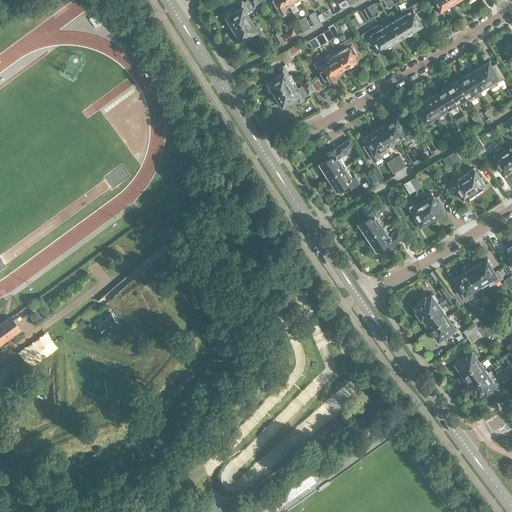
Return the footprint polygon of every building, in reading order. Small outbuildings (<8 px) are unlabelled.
[(227,23),(232,30),(250,19),(247,13),(260,4),(257,0),(247,0),(248,0),(243,3),(242,1),(237,4),(240,9),(226,17),(229,21),(227,23)] [(290,6),(286,0),(271,0),(279,12),(290,6)] [(294,12),(299,10),(295,3),(299,0),(286,0),(290,6),(294,12)] [(435,0),(441,10),(447,7),(449,7),(453,5),(450,0),(435,0)] [(368,7),(373,16),(380,13),(374,3),(368,7)] [(366,20),(373,16),(368,7),(361,10),(366,20)] [(402,16),(412,32),(416,30),(417,28),(422,25),(411,7),(406,10),(408,12),(402,16)] [(331,15),(328,10),(328,9),(321,12),(322,13),(325,19),(331,15)] [(314,25),(320,22),(314,12),(309,15),(314,25)] [(412,32),(402,16),(392,22),(401,37),(406,34),(408,35),(412,32)] [(304,31),(311,27),(305,17),(298,21),(304,31)] [(254,25),(250,19),(232,30),(236,37),(238,36),(241,41),(248,37),(249,39),(253,37),(251,34),(255,32),(257,37),(262,34),(256,24),(254,25)] [(401,37),(392,22),(381,29),(391,45),(395,43),(396,41),(401,37)] [(322,33),(328,42),(340,35),(333,23),(328,26),(330,29),(322,33)] [(293,29),(281,36),(285,42),(297,35),(293,29)] [(391,45),(381,29),(376,32),(374,29),(369,33),(380,51),(385,47),(387,48),(391,45)] [(277,30),(272,33),(279,45),(284,42),(277,30)] [(321,46),(328,42),(322,33),(315,37),(321,46)] [(314,50),(321,46),(315,37),(308,41),(314,50)] [(343,48),(337,52),(346,67),(347,66),(349,67),(353,65),(353,62),(357,60),(355,56),(359,53),(356,48),(358,46),(352,37),(341,44),(343,48)] [(286,64),(295,59),(289,49),(275,56),(278,61),(282,59),(286,64)] [(329,54),(325,56),(337,77),(340,75),(338,72),(339,71),(341,72),(344,70),(345,67),(346,67),(337,52),(331,56),(329,54)] [(336,77),(337,77),(325,56),(315,62),(318,68),(327,83),(330,81),(333,82),(336,80),(336,77)] [(497,82),(503,79),(504,78),(496,64),(492,67),(489,62),(484,64),(483,63),(477,67),(488,84),(491,89),(498,84),(497,82)] [(274,95),(295,82),(296,81),(292,74),(289,76),(284,66),(279,69),(282,74),(268,83),(271,87),(269,88),(274,95)] [(478,90),(481,88),(488,84),(477,67),(471,71),(472,72),(468,75),(478,90)] [(480,95),(478,90),(468,75),(464,77),(463,76),(456,80),(457,81),(467,97),(469,102),(480,95)] [(452,82),(446,86),(457,103),(467,97),(457,81),(453,83),(452,82)] [(295,82),(274,95),(278,103),(280,101),(283,106),(297,98),(299,102),(304,99),(303,97),(314,90),(308,82),(302,85),(298,88),(295,82)] [(457,103),(446,86),(440,90),(441,91),(436,94),(448,112),(452,109),(450,107),(457,103)] [(448,112),(436,94),(432,96),(431,95),(425,99),(436,116),(442,112),(444,114),(448,112)] [(426,129),(433,125),(431,123),(438,119),(436,116),(425,99),(419,102),(420,104),(416,106),(421,115),(419,116),(426,129)] [(489,109),(493,116),(498,112),(494,106),(489,109)] [(479,125),(484,122),(480,115),(475,118),(479,125)] [(397,118),(386,124),(396,140),(402,137),(406,142),(415,136),(408,125),(404,127),(402,123),(401,124),(397,118)] [(459,128),(463,135),(472,130),(466,121),(457,126),(459,128)] [(376,130),(386,147),(387,148),(391,146),(390,144),(396,140),(386,124),(376,130)] [(456,139),(459,138),(463,135),(459,128),(452,133),(456,139)] [(376,130),(365,137),(368,143),(367,144),(370,147),(366,149),(374,162),(383,156),(379,151),(386,147),(376,130)] [(427,141),(433,150),(440,146),(434,137),(427,141)] [(322,171),(326,178),(343,168),(338,159),(348,152),(346,149),(354,144),(350,138),(322,156),(324,160),(319,163),(324,170),(322,171)] [(486,150),(479,138),(472,143),(479,154),(486,150)] [(419,158),(414,149),(407,152),(413,162),(419,158)] [(449,155),(455,163),(461,159),(456,151),(449,155)] [(511,170),(511,163),(504,151),(498,154),(497,152),(492,156),(504,174),(508,171),(510,172),(511,170)] [(393,158),(399,169),(405,166),(399,155),(393,158)] [(449,167),(455,163),(449,155),(443,159),(449,167)] [(394,173),(399,169),(393,158),(387,162),(394,173)] [(349,176),(343,168),(326,178),(331,186),(333,184),(337,191),(342,188),(344,191),(360,181),(355,174),(353,175),(352,174),(349,176)] [(464,177),(476,194),(482,190),(481,188),(485,185),(474,168),(469,171),(470,173),(464,177)] [(378,180),(375,174),(372,170),(365,174),(371,184),(378,180)] [(410,180),(416,190),(421,187),(416,177),(410,180)] [(469,199),(476,194),(464,177),(459,180),(458,179),(453,182),(464,200),(468,197),(469,199)] [(410,193),(416,190),(410,180),(404,183),(410,193)] [(389,206),(395,203),(389,192),(383,195),(389,206)] [(438,202),(432,192),(428,195),(429,198),(423,202),(434,221),(440,217),(439,215),(444,212),(442,208),(444,206),(441,201),(438,202)] [(434,221),(423,202),(416,206),(415,203),(410,206),(422,225),(426,222),(428,224),(434,221)] [(361,231),(366,238),(382,227),(376,218),(379,215),(374,207),(373,208),(370,203),(358,210),(362,216),(361,216),(363,219),(358,222),(363,229),(361,231)] [(401,215),(394,219),(397,223),(404,219),(401,215)] [(382,227),(366,238),(371,245),(373,244),(377,251),(382,247),(384,251),(404,238),(398,229),(388,236),(382,227)] [(482,261),(476,265),(486,282),(493,278),(496,283),(504,278),(499,270),(495,272),(488,259),(483,262),(482,261)] [(154,301),(155,299),(156,299),(157,299),(158,298),(159,298),(160,297),(161,296),(162,295),(163,294),(163,293),(163,291),(164,291),(156,281),(159,279),(158,278),(161,275),(152,265),(112,299),(121,310),(124,307),(125,308),(128,306),(136,315),(137,314),(138,314),(139,314),(141,313),(142,312),(143,311),(144,310),(145,309),(145,308),(146,307),(147,306),(148,306),(150,306),(151,305),(152,304),(153,303),(154,302),(154,301)] [(471,269),(467,272),(476,288),(486,282),(476,265),(470,268),(471,269)] [(434,283),(439,279),(433,271),(428,274),(434,283)] [(461,276),(456,278),(463,289),(460,291),(466,301),(473,297),(479,293),(476,288),(467,272),(466,273),(465,271),(460,274),(461,276)] [(440,306),(446,301),(453,297),(444,285),(438,289),(442,295),(436,300),(432,294),(426,298),(425,297),(419,301),(420,302),(415,306),(418,311),(417,312),(422,319),(440,305),(440,306)] [(490,301),(487,295),(482,298),(485,304),(490,301)] [(453,297),(446,301),(450,306),(456,302),(453,297)] [(439,307),(440,306),(440,305),(422,319),(423,318),(426,322),(425,323),(430,329),(446,317),(439,307)] [(107,318),(99,325),(111,341),(124,331),(111,313),(106,316),(107,318)] [(10,316),(0,323),(0,343),(20,330),(10,316)] [(446,317),(430,329),(434,336),(435,335),(439,340),(457,327),(454,322),(451,324),(446,317)] [(478,331),(485,326),(478,317),(472,321),(473,323),(478,330),(478,331)] [(485,326),(478,331),(482,336),(485,340),(498,330),(492,321),(485,326)] [(468,337),(478,330),(473,323),(463,331),(468,337)] [(478,330),(468,337),(472,343),(482,336),(478,331),(478,330)] [(463,375),(479,364),(475,357),(477,355),(474,350),(456,363),(459,368),(458,369),(463,375)] [(494,368),(500,364),(497,359),(491,363),(494,368)] [(486,374),(479,364),(463,375),(467,382),(468,381),(471,385),(486,374)] [(486,374),(471,385),(470,386),(475,393),(477,392),(480,396),(485,393),(486,394),(492,390),(491,389),(497,385),(496,384),(503,380),(504,381),(510,377),(500,364),(494,368),(497,372),(495,374),(492,370),(486,374)] [(6,411),(6,410),(8,410),(9,410),(10,410),(11,409),(12,408),(13,408),(14,407),(15,406),(16,405),(16,403),(17,403),(10,392),(13,390),(12,389),(16,387),(8,376),(0,381),(0,415),(1,416),(2,415),(3,414),(4,413),(5,412),(6,411)] [(101,398),(99,399),(100,400),(134,447),(140,454),(143,458),(148,456),(152,451),(149,447),(145,442),(109,394),(108,392),(106,394),(104,396),(101,398)] [(200,511),(222,511),(215,502),(200,511)]
